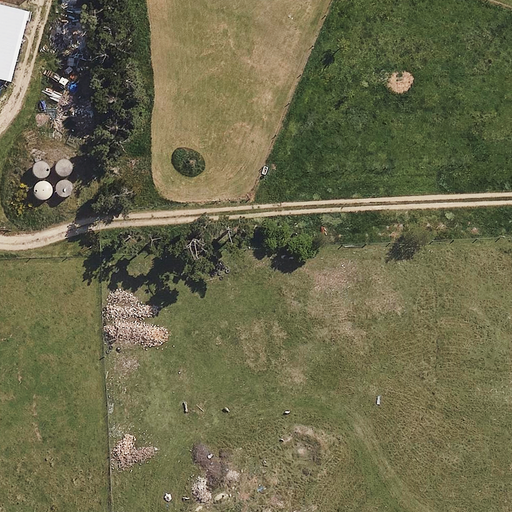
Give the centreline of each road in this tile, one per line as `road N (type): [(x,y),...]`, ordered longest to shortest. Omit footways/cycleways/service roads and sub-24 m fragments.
road 1 (track): [(511,201),(124,216),(14,241),(0,236)]
road 2 (track): [(0,128),(25,81),(42,0)]
